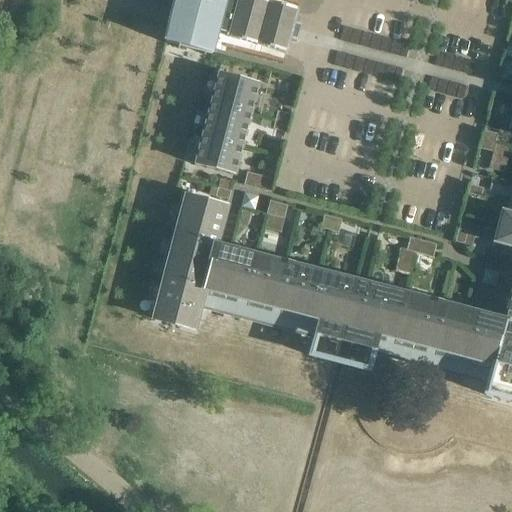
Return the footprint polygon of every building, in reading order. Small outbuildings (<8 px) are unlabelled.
[(169,26),(164,42),(211,55),(213,46),(224,49),(282,64),(284,54),(286,48),(288,40),(295,42),(297,36),(299,29),(292,27),(293,20),(295,14),(298,3),(286,0),(175,0),(175,3),(171,16),(169,24),(169,26)] [(218,76),(210,104),(250,114),(258,86),(218,76)] [(210,104),(201,137),(242,148),(250,114),(210,104)] [(274,111),(269,129),(285,133),(290,115),(274,111)] [(163,282),(153,320),(194,331),(200,307),(316,337),(311,357),(334,363),(344,365),(367,372),(372,352),(488,383),(485,396),(511,402),(511,112),(508,129),(511,130),(511,216),(502,214),(494,243),(511,248),(511,292),(504,324),(504,325),(364,288),(355,285),(215,249),(225,210),(185,199),(175,237),(163,282)] [(484,131),(479,149),(492,153),(497,135),(484,131)] [(201,137),(194,166),(234,176),(242,148),(201,137)] [(279,158),(263,153),(258,176),(273,180),(279,158)] [(246,173),(243,187),(270,193),(273,180),(258,176),(246,173)] [(469,186),(467,194),(480,198),(483,189),(469,186)] [(217,188),(215,197),(227,201),(229,192),(217,188)] [(269,202),(266,215),(283,219),(287,206),(269,202)] [(324,216),(320,229),(338,233),(341,220),(324,216)] [(458,229),(454,243),(463,245),(467,232),(458,229)] [(409,238),(406,251),(432,258),(436,245),(409,238)]
